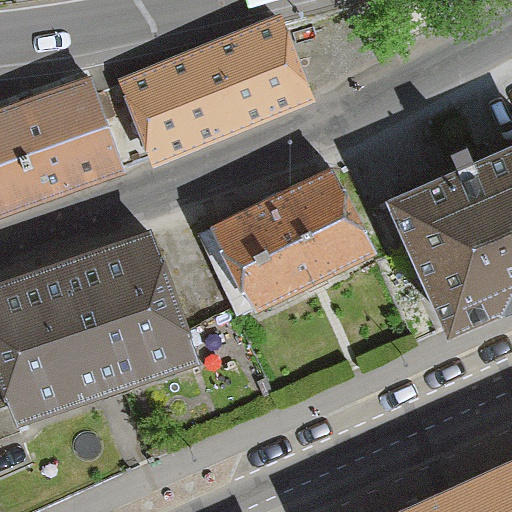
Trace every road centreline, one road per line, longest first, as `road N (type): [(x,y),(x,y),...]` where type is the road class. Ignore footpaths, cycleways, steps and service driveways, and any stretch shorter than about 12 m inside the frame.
road 1 (unclassified): [(0,250),(289,140),(511,22)]
road 2 (primary): [(511,387),(238,511)]
road 3 (tertiary): [(0,39),(54,36),(207,0)]
